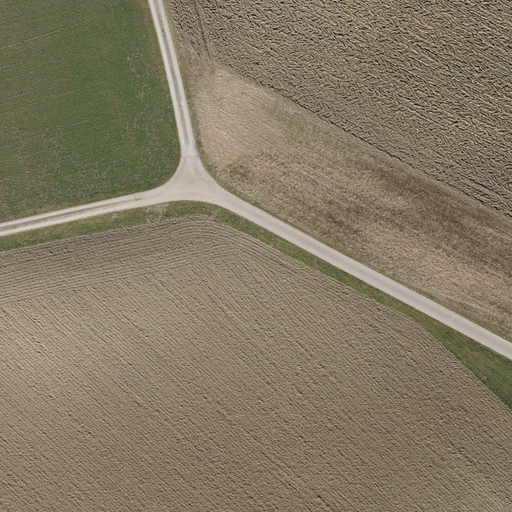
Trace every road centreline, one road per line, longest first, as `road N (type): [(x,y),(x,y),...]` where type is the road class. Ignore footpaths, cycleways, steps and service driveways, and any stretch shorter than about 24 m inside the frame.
road 1 (track): [(511,352),(197,187)]
road 2 (track): [(197,187),(0,230)]
road 3 (track): [(154,0),(197,187)]
